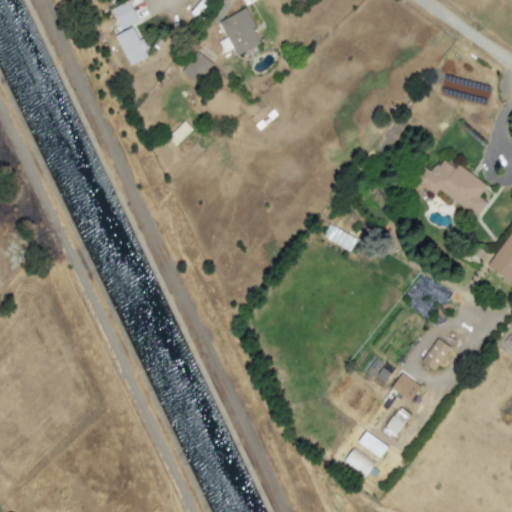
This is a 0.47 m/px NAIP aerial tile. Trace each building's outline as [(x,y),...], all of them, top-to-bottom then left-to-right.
[(110,9),(119,30),(137,22),(128,1),(110,9)] [(254,28),(246,9),(219,20),(234,55),(259,45),(252,29),(254,28)] [(114,34),(127,65),(148,57),(141,39),(137,40),(132,28),(114,34)] [(196,83),(212,64),(197,51),(180,70),(196,83)] [(486,185),(457,164),(454,168),(441,159),(431,173),(424,168),(411,187),(430,201),(438,189),(475,217),(485,202),(478,197),(486,185)] [(321,238),(349,250),(351,244),(348,243),(351,236),(327,225),(321,238)] [(511,278),(511,232),(510,232),(485,265),(509,283),(511,278)] [(450,348),(437,338),(420,361),(433,371),(450,348)] [(409,401),(420,386),(400,373),(390,388),(409,401)] [(395,434),(409,416),(399,408),(384,426),(395,434)] [(357,442),(378,457),(386,446),(364,431),(357,442)] [(365,475),(373,460),(351,448),(343,463),(365,475)]
